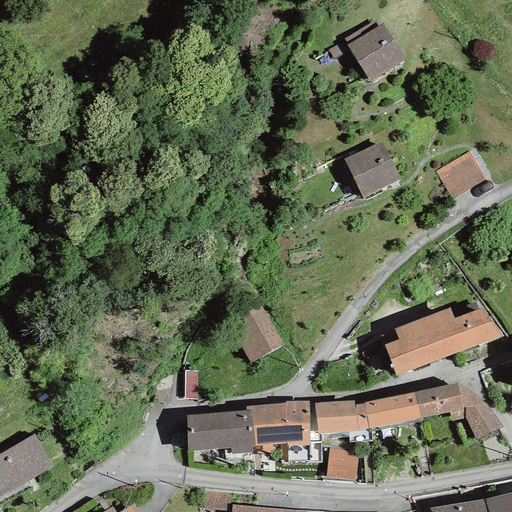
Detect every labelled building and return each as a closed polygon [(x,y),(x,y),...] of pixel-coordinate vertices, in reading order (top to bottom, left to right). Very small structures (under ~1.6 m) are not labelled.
[(345,40),(347,44),(346,45),(349,49),(369,82),(404,60),(382,24),(377,27),(373,21),(344,39),(345,40)] [(333,59),(349,49),(346,45),(347,44),(345,40),(328,50),(333,59)] [(382,142),(344,158),(360,197),(399,181),(382,142)] [(469,152),(435,171),(451,198),(484,180),(469,152)] [(255,305),(219,324),(242,367),(278,347),(255,305)] [(391,378),(497,339),(478,312),(450,322),(446,311),(388,332),(392,344),(380,348),(391,378)] [(457,383),(414,392),(420,419),(449,412),(450,420),(464,417),(457,383)] [(463,385),(457,383),(464,417),(476,440),(502,426),(486,403),(484,404),(478,398),(471,392),(463,385)] [(420,419),(414,392),(354,405),(358,431),(420,419)] [(354,405),(353,400),(314,403),(317,434),(358,431),(354,405)] [(284,404),(245,406),(245,410),(250,410),(254,446),(280,444),(281,463),(309,461),(309,445),(308,401),(284,402),(284,404)] [(254,446),(250,410),(245,410),(186,416),(188,451),(230,448),(231,454),(252,453),(251,446),(254,446)] [(0,496),(52,466),(34,434),(0,453),(0,496)] [(356,455),(328,450),(323,480),(351,484),(356,455)] [(511,511),(511,492),(485,500),(488,511),(511,511)] [(488,511),(485,500),(429,509),(431,511),(488,511)] [(138,511),(133,503),(118,511),(115,511),(112,506),(102,511),(138,511)]
